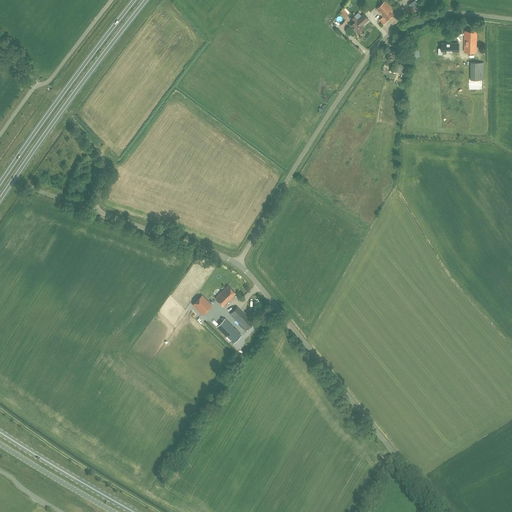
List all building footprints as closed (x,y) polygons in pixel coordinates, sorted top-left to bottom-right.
[(396,13),(392,8),(392,7),(386,0),(377,8),(384,16),(380,20),(384,24),(396,13)] [(414,13),(410,6),(402,11),(407,18),(414,13)] [(369,19),(364,14),(358,19),(355,16),(352,19),(355,22),(351,25),(358,33),(364,27),(363,25),(369,19)] [(477,52),(477,31),(465,30),(464,51),(477,52)] [(438,48),(438,54),(442,54),(442,52),(456,52),(456,47),(458,47),(458,43),(442,43),(442,48),(438,48)] [(400,52),(391,48),(385,62),(395,66),(400,52)] [(403,74),(407,66),(397,62),(393,69),(403,74)] [(470,62),(470,67),(475,67),(475,80),(484,80),(484,62),(470,62)] [(228,285),(215,298),(223,306),(230,299),(236,293),(228,285)] [(202,296),(194,303),(204,312),(211,305),(202,296)] [(230,314),(241,324),(240,325),(246,331),(254,323),(237,306),(230,314)] [(225,319),(217,326),(227,336),(231,340),(230,340),(233,343),(241,335),(238,332),(235,328),(235,329),(225,319)]
